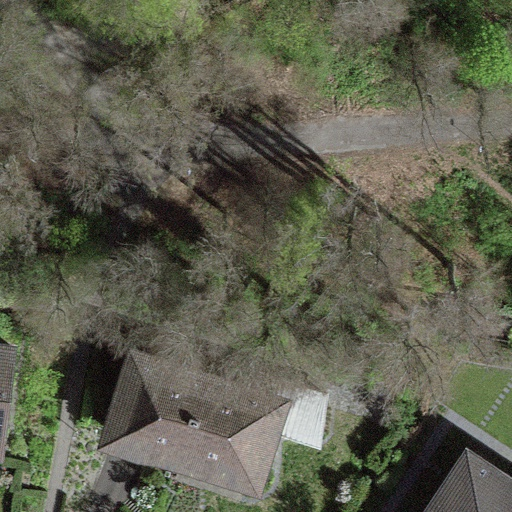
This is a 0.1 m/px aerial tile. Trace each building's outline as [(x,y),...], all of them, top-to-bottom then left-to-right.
[(0,442),(12,346),(0,344),(0,442)] [(283,379),(250,368),(244,389),(135,354),(111,431),(182,454),(252,476),(271,418),(283,379)] [(323,391),(283,379),(271,418),(318,434),(323,391)] [(511,511),(511,483),(469,455),(430,511),(511,511)] [(0,503),(0,511),(19,511),(21,507),(0,503)]
